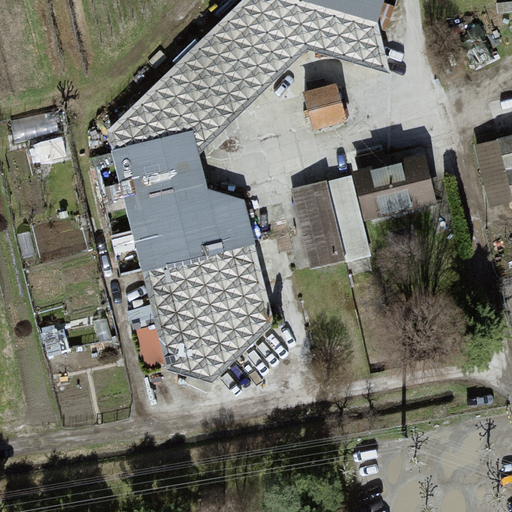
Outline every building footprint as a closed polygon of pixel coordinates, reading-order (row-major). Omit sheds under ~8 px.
[(304,51),(385,73),(382,24),(388,1),(383,0),(247,0),(104,136),(167,371),(205,384),(266,323),(241,201),(200,192),(193,158),(304,51)] [(335,87),(304,96),(316,134),(347,125),(335,87)] [(511,128),(496,132),(511,195),(511,128)] [(419,152),(346,167),(348,173),(357,217),(430,202),(419,152)] [(348,173),(289,186),(306,266),(365,254),(357,217),(348,173)]
